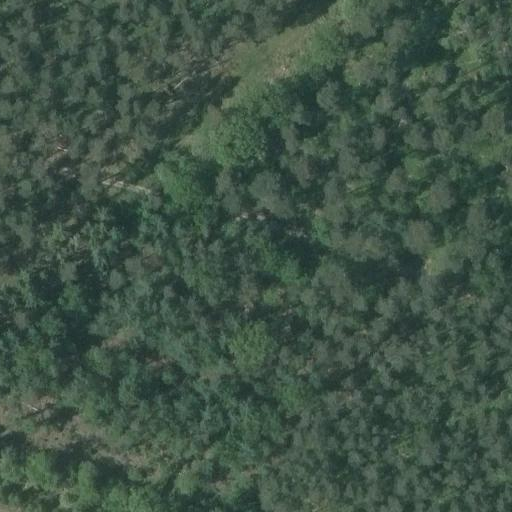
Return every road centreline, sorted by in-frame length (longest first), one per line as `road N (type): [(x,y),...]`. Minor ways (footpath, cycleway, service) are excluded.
road 1 (track): [(0,161),(247,220),(511,311)]
road 2 (unknown): [(291,0),(107,181)]
